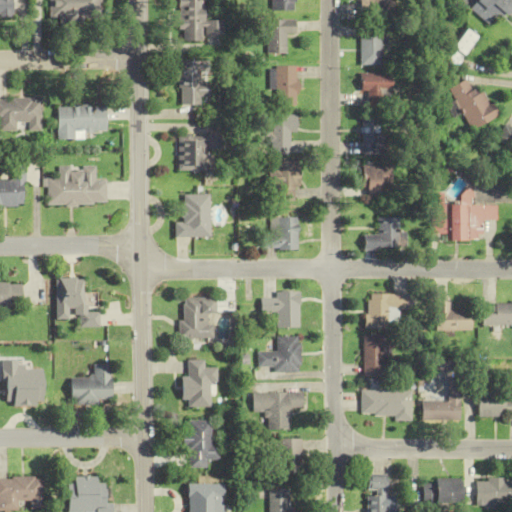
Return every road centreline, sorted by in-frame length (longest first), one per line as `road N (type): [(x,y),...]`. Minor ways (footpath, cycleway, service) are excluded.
road 1 (residential): [(139,59),(0,59),(142,436)]
road 2 (residential): [(511,269),(167,268),(118,246),(0,246)]
road 3 (tertiary): [(138,0),(142,436)]
road 4 (residential): [(329,0),(332,270)]
road 5 (residential): [(332,270),(334,511)]
road 6 (residential): [(511,449),(334,448)]
